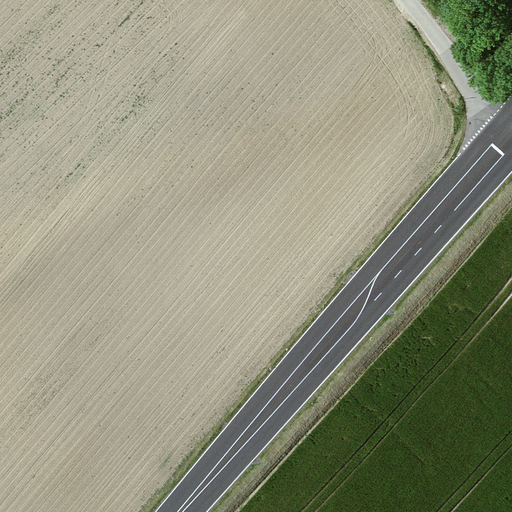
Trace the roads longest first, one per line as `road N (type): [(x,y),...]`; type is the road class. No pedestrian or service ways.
road 1 (primary): [(183,511),(511,133)]
road 2 (track): [(511,132),(407,0)]
